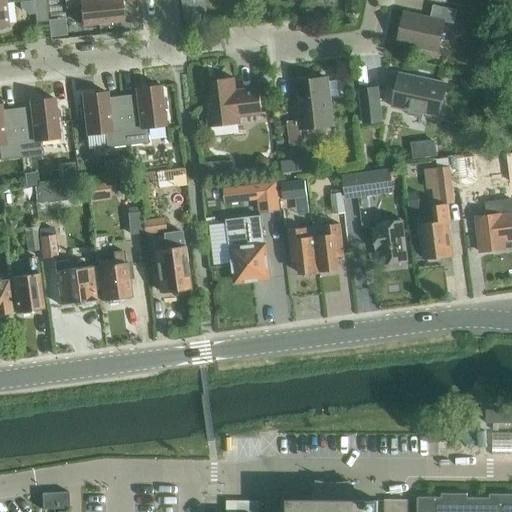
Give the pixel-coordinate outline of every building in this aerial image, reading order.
[(33,0),(36,23),(49,21),(49,20),(47,8),(46,0),(33,0)] [(65,0),(66,9),(81,7),(83,25),(99,23),(99,27),(111,26),(111,22),(123,21),(121,1),(120,0),(65,0)] [(193,0),(181,0),(183,13),(195,12),(193,0)] [(6,1),(0,1),(0,27),(8,26),(6,1)] [(399,42),(438,51),(445,21),(454,23),(457,10),(434,5),(431,18),(405,13),(404,16),(401,18),(400,25),(402,27),(399,42)] [(409,110),(408,115),(423,118),(424,113),(440,117),(448,83),(400,73),(398,84),(393,107),(409,110)] [(204,82),(210,126),(241,123),(240,117),(262,114),(260,87),(237,90),(236,78),(204,82)] [(288,121),(291,146),(303,145),(302,129),(333,125),(328,78),(295,82),(300,120),(288,121)] [(136,94),(122,96),(128,145),(149,143),(147,127),(165,125),(164,110),(167,109),(166,97),(162,97),(161,86),(136,89),(136,94)] [(360,89),(364,123),(382,121),(378,87),(360,89)] [(128,145),(122,96),(108,97),(107,92),(82,95),(83,107),(80,107),(81,119),(85,119),(87,135),(105,133),(107,148),(128,145)] [(30,107),(16,108),(22,158),(43,155),(41,140),(59,138),(58,122),(61,122),(60,109),(56,110),(55,98),(37,100),(30,101),(30,107)] [(22,158),(16,108),(2,110),(1,104),(0,104),(0,153),(1,160),(22,158)] [(438,144),(439,127),(415,125),(414,143),(438,144)] [(449,157),(437,159),(438,162),(438,169),(450,167),(450,161),(449,157)] [(462,159),(464,180),(477,179),(475,157),(462,159)] [(125,158),(115,160),(116,173),(127,171),(125,158)] [(220,161),(208,162),(208,175),(221,174),(220,161)] [(61,165),(62,182),(75,181),(73,165),(61,165)] [(422,224),(422,227),(420,230),(420,237),(423,238),(426,259),(443,257),(453,256),(451,236),(452,236),(449,205),(454,204),(450,167),(438,169),(442,205),(436,205),(438,222),(422,224)] [(389,171),(363,175),(366,196),(392,192),(395,192),(399,221),(401,221),(402,226),(410,225),(402,169),(389,171)] [(35,170),(23,172),(25,185),(37,183),(35,170)] [(366,196),(363,175),(346,177),(349,198),(359,197),(366,196)] [(255,184),(226,187),(227,203),(258,199),(260,211),(262,211),(281,209),(278,181),(257,183),(255,184)] [(305,181),(282,184),(284,199),(307,196),(305,181)] [(68,199),(66,183),(34,185),(35,203),(68,199)] [(142,196),(144,215),(155,214),(152,187),(141,187),(142,196)] [(418,192),(408,193),(410,201),(419,200),(418,192)] [(332,195),(334,214),(345,213),(343,199),(342,194),(332,195)] [(476,217),(480,251),(500,249),(499,243),(511,241),(511,200),(487,203),(488,216),(476,217)] [(201,241),(218,240),(216,211),(199,212),(201,241)] [(127,213),(129,235),(143,235),(141,212),(127,213)] [(260,215),(230,219),(233,247),(230,248),(232,263),(235,262),(238,283),(252,281),(270,278),(268,266),(269,265),(269,262),(268,262),(266,247),(262,214),(260,215)] [(143,219),(145,234),(166,231),(165,217),(155,218),(143,219)] [(378,229),(374,230),(376,245),(377,249),(380,249),(382,264),(406,261),(401,221),(378,224),(378,229)] [(324,236),(316,237),(321,272),(338,270),(340,269),(338,256),(343,255),(339,225),(328,226),(323,227),(324,236)] [(300,230),(290,231),(293,262),(300,261),(301,274),(321,272),(316,237),(315,226),(300,228),(300,230)] [(26,252),(40,250),(42,259),(52,257),(58,257),(55,235),(39,237),(38,227),(24,229),(26,252)] [(154,241),(160,292),(189,289),(186,263),(188,262),(186,248),(170,250),(169,239),(167,240),(154,241)] [(97,263),(102,300),(121,297),(129,296),(125,268),(124,268),(122,255),(112,256),(113,261),(97,263)] [(32,275),(10,277),(15,311),(32,309),(43,308),(36,258),(28,259),(30,271),(31,271),(32,275)] [(53,263),(59,306),(78,303),(96,301),(91,267),(68,270),(68,261),(53,263)] [(0,313),(11,313),(7,282),(0,283),(0,313)] [(511,409),(492,409),(484,409),(484,422),(493,422),(511,422),(511,409)] [(511,432),(492,433),(492,455),(511,455),(511,432)] [(23,464),(24,477),(51,474),(50,461),(23,464)] [(38,511),(69,511),(68,491),(42,492),(43,509),(38,509),(38,511)] [(290,500),(289,511),(511,511),(511,494),(491,494),(491,498),(469,498),(469,494),(443,493),(443,497),(419,497),(419,501),(418,511),(378,511),(379,501),(290,500)] [(408,511),(409,501),(386,501),(385,511),(408,511)] [(236,502),(227,502),(226,511),(259,511),(260,502),(236,502)]
